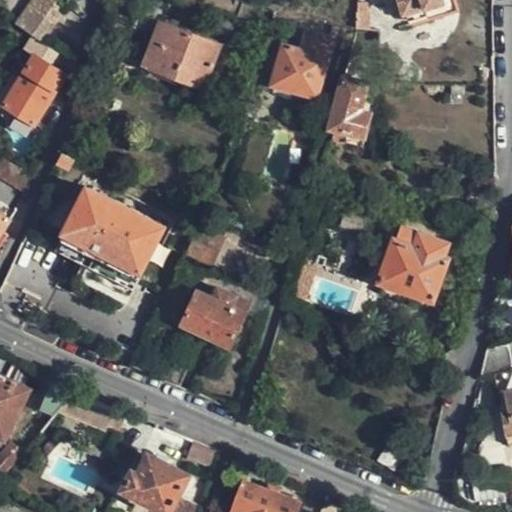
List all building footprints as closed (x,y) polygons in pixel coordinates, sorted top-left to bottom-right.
[(33,34),(43,41),(64,12),(47,0),(33,0),(17,24),(33,34)] [(398,0),(407,27),(460,13),(456,0),(398,0)] [(359,25),(359,29),(380,31),(380,21),(373,20),(372,13),(360,13),(359,25)] [(251,28),(217,16),(211,29),(246,41),(251,28)] [(205,89),(222,46),(162,23),(146,66),(205,89)] [(346,38),(348,25),(333,24),(333,36),(344,38),(346,38)] [(62,55),(43,41),(33,34),(24,49),(35,55),(6,105),(36,124),(67,74),(54,66),(62,55)] [(304,53),(285,47),(275,85),(319,97),(334,43),(308,36),(304,53)] [(333,128),(335,129),(368,138),(373,115),(363,112),(370,84),(346,78),(333,128)] [(464,87),(453,87),(453,95),(465,95),(464,87)] [(152,131),(159,114),(120,98),(113,115),(152,131)] [(114,129),(108,112),(78,123),(84,139),(114,129)] [(64,154),(60,164),(74,171),(79,161),(64,154)] [(33,178),(2,160),(0,163),(0,178),(28,194),(33,178)] [(134,292),(167,228),(90,189),(58,252),(134,292)] [(0,238),(11,219),(0,213),(0,238)] [(189,216),(187,219),(187,223),(190,227),(194,227),(198,226),(200,222),(200,219),(197,216),(195,215),(189,216)] [(200,228),(189,252),(214,265),(226,240),(200,228)] [(435,299),(453,246),(401,228),(383,283),(435,299)] [(214,299),(201,293),(186,325),(233,346),(252,305),(219,289),(214,299)] [(480,378),(483,377),(498,374),(501,393),(506,392),(510,411),(503,413),(509,438),(511,436),(511,345),(486,351),(481,373),(480,378)] [(161,379),(181,388),(193,363),(173,354),(161,379)] [(0,375),(0,437),(8,441),(33,391),(0,375)] [(76,393),(54,383),(43,409),(57,415),(60,412),(76,393)] [(77,394),(76,393),(60,412),(85,423),(101,405),(77,394)] [(0,445),(5,448),(8,441),(0,437),(0,445)] [(223,454),(193,442),(183,467),(214,479),(223,454)] [(0,482),(13,468),(24,455),(13,445),(0,458),(0,482)] [(141,475),(134,471),(126,490),(168,511),(173,511),(192,476),(150,457),(141,475)] [(296,511),(300,503),(247,484),(237,511),(296,511)]
